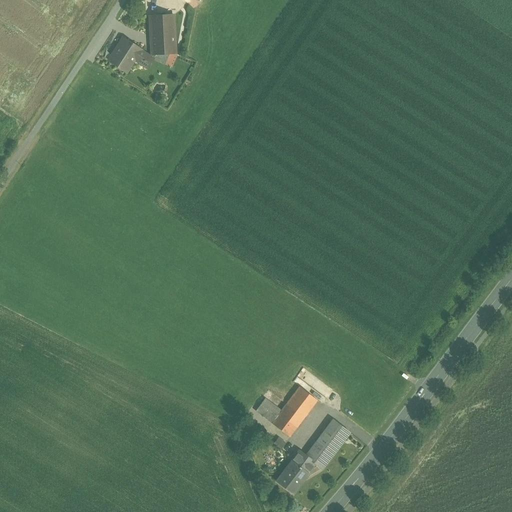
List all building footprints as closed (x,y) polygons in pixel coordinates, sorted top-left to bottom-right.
[(174,15),(150,16),(151,35),(175,34),(174,15)] [(175,34),(151,35),(152,54),(157,54),(176,53),(175,34)] [(151,56),(123,39),(109,61),(127,73),(135,60),(148,68),(157,54),(152,54),(151,56)] [(300,387),(282,411),(265,399),(256,411),(272,423),(272,424),(290,437),(318,400),(300,387)] [(334,420),(306,456),(306,457),(315,464),(322,470),(350,432),(334,420)] [(285,443),(279,438),(275,443),(282,448),(285,443)] [(300,452),(285,471),(286,471),(277,482),(293,494),(292,493),(302,481),(303,481),(309,473),(308,473),(315,464),(306,457),(306,456),(300,452)]
